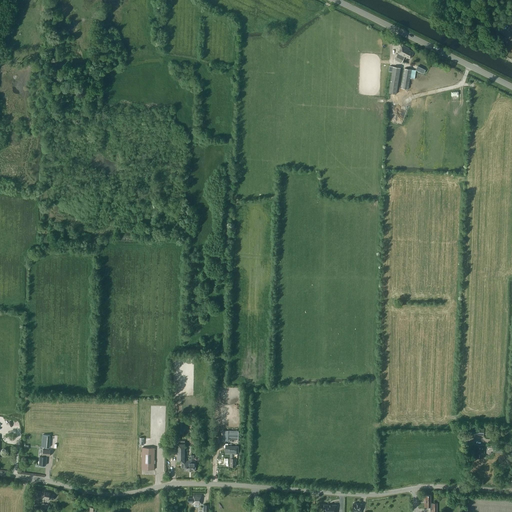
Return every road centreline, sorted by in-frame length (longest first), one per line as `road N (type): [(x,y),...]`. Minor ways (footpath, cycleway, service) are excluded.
road 1 (tertiary): [(414,488),(363,494),(205,483),(107,493),(0,475)]
road 2 (secondary): [(511,87),(333,0)]
